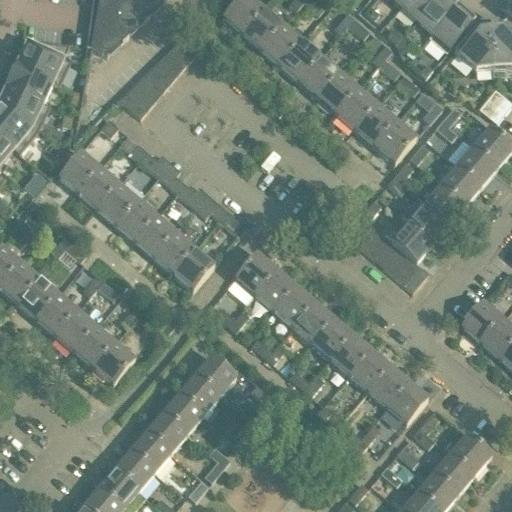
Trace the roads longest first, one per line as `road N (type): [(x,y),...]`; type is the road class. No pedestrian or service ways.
road 1 (residential): [(297,234),(340,182),(211,76),(167,127)]
road 2 (residential): [(10,511),(72,437),(29,402),(0,436)]
road 3 (residential): [(167,127),(297,234)]
road 4 (residential): [(412,333),(511,214)]
road 5 (residential): [(412,333),(297,234)]
road 6 (residential): [(511,416),(412,333)]
